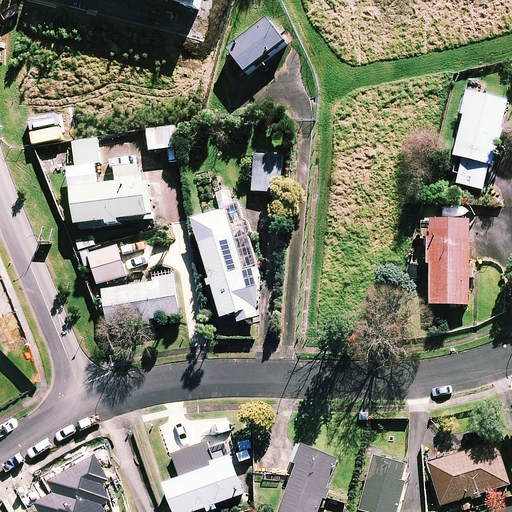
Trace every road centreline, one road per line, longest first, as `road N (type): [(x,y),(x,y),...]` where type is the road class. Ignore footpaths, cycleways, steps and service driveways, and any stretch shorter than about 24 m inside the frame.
road 1 (residential): [(498,359),(433,373),(182,382),(87,403)]
road 2 (residential): [(87,403),(0,190)]
